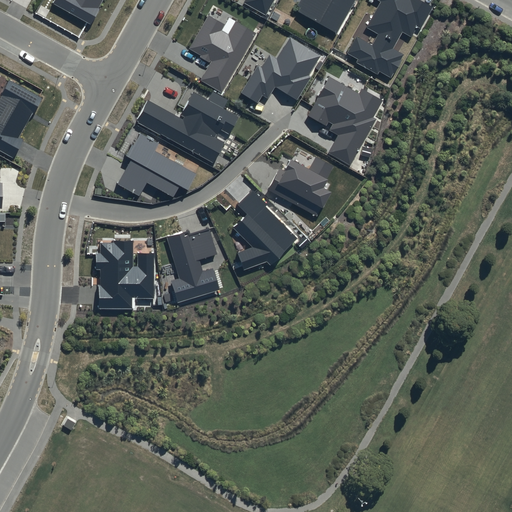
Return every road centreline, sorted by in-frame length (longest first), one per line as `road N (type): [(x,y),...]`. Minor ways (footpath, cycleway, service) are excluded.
road 1 (residential): [(53,201),(136,212),(194,199),(282,124)]
road 2 (residential): [(53,201),(35,356),(0,439)]
road 3 (residential): [(108,83),(53,201)]
road 4 (residential): [(108,83),(0,23)]
